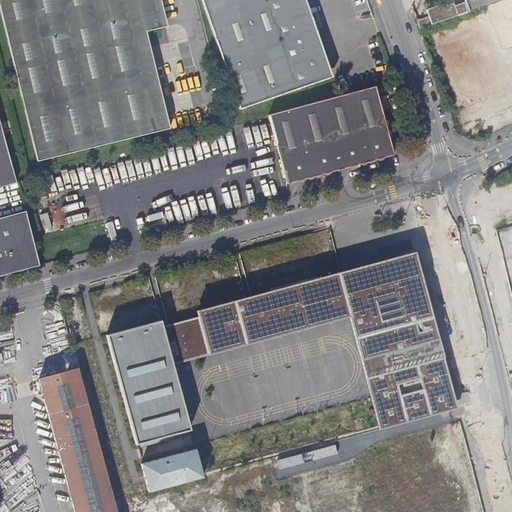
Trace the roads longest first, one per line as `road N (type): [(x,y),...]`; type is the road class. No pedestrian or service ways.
road 1 (unclassified): [(445,178),(0,301)]
road 2 (unclassified): [(511,436),(445,178)]
road 3 (unclassified): [(445,178),(391,0)]
road 4 (unknown): [(191,49),(138,66),(130,91),(147,109),(193,103),(198,92)]
